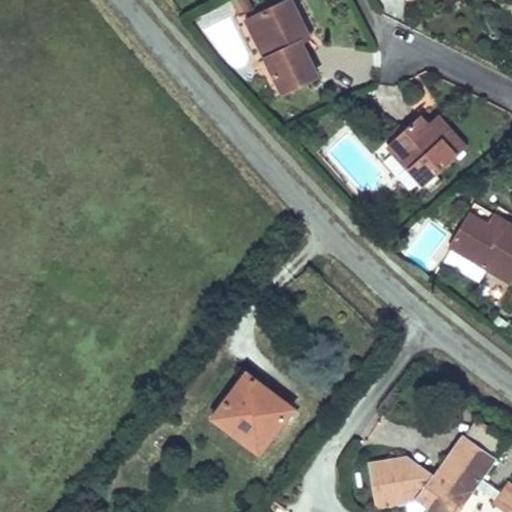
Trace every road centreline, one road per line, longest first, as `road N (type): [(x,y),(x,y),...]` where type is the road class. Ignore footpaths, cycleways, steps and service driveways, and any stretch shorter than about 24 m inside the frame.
road 1 (residential): [(511,386),(376,277),(122,0)]
road 2 (residential): [(396,40),(511,97)]
